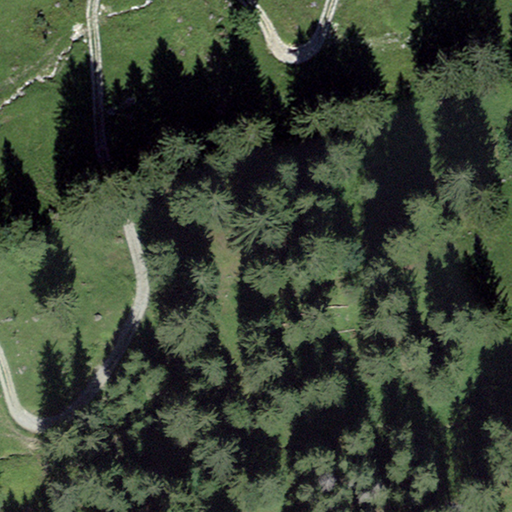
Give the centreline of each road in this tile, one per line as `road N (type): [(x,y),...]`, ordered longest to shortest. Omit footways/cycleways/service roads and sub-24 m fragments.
road 1 (track): [(93,0),(87,45),(106,151),(146,275),(125,331),(34,427),(12,411),(0,370)]
road 2 (track): [(322,0),(310,47),(283,49),(268,18),(243,0)]
